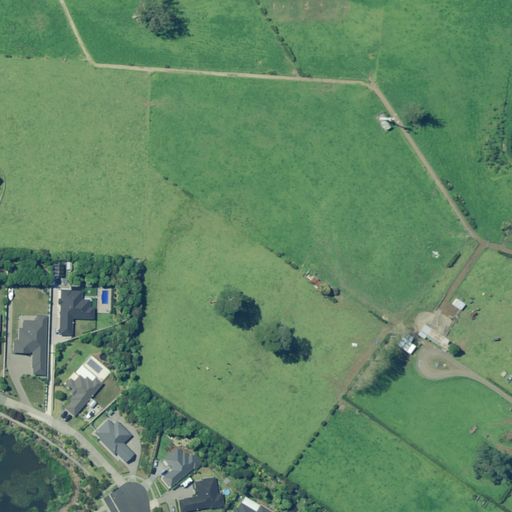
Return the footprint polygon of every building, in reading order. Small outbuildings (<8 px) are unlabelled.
[(309,280),(330,295),(332,292),(316,280),(316,279),(312,276),(309,280)] [(56,304),(60,305),(58,335),(72,335),(72,318),(94,319),(94,307),(89,306),(89,298),(81,298),(82,289),(60,288),(60,298),(57,298),(56,304)] [(463,304),(455,299),(452,304),(460,310),(463,304)] [(45,375),(47,315),(35,314),(35,319),(23,319),(23,328),(18,328),(18,340),(13,339),(12,352),(32,353),(31,374),(45,375)] [(449,342),(447,341),(423,325),(419,331),(417,334),(423,338),(424,336),(425,335),(439,344),(438,345),(446,351),(450,345),(448,343),(449,342)] [(397,343),(405,348),(412,338),(404,332),(397,343)] [(74,415),(103,384),(95,377),(92,381),(87,376),(85,379),(79,374),(74,380),(70,377),(64,384),(71,389),(69,391),(73,394),(69,398),(71,399),(65,407),(74,415)] [(97,402),(94,399),(88,404),(92,408),(97,402)] [(113,423),(109,418),(93,433),(114,456),(116,454),(125,463),(135,454),(124,441),(130,435),(116,420),(113,423)] [(170,488),(193,469),(201,463),(192,453),(188,456),(184,451),(182,453),(176,447),(162,460),(170,469),(161,477),(170,488)] [(176,499),(178,511),(180,511),(210,507),(210,509),(224,507),(222,493),(217,494),(214,476),(201,479),(202,480),(194,482),(195,488),(193,488),(195,496),(176,499)] [(274,511),(275,511),(260,503),(255,511),(241,502),(238,507),(236,506),(232,511),(274,511)]
